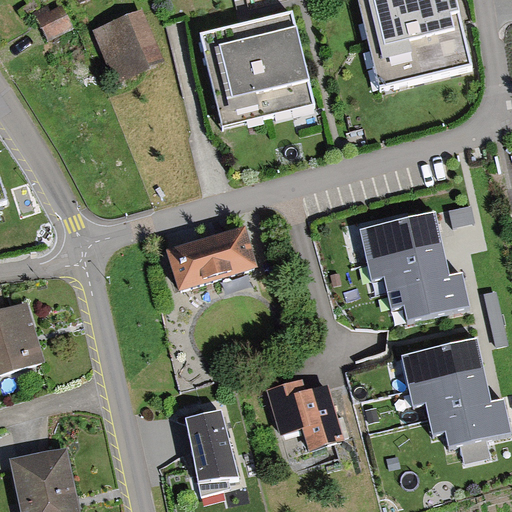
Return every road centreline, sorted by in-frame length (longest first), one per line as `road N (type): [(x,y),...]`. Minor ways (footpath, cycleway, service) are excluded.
road 1 (residential): [(485,0),(499,106),(476,134),(82,245)]
road 2 (unclassified): [(141,511),(86,263)]
road 3 (unclassified): [(82,245),(0,98)]
